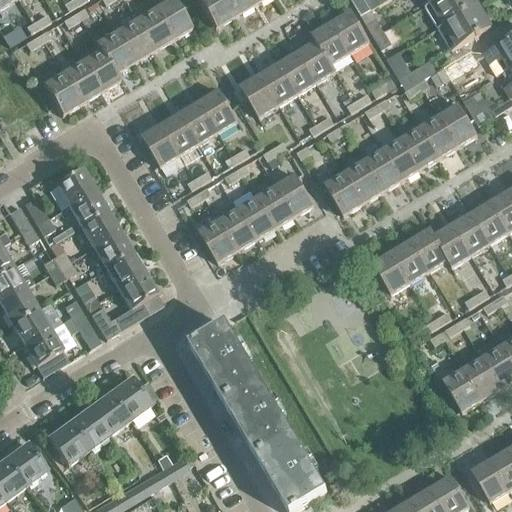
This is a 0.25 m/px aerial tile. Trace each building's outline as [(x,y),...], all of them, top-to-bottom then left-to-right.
[(0,0),(0,13),(18,2),(16,0),(0,0)] [(78,9),(88,3),(86,0),(77,0),(74,2),(78,9)] [(105,9),(115,3),(113,0),(104,0),(101,2),(105,9)] [(194,0),(214,33),(234,21),(221,0),(199,0),(198,0),(194,0)] [(221,0),(234,21),(253,9),(247,0),(221,0)] [(247,0),(253,9),(268,0),(247,0)] [(348,0),(360,19),(371,13),(362,0),(348,0)] [(381,7),(376,0),(362,0),(371,13),(381,7)] [(426,0),(430,7),(425,10),(426,11),(443,0),(426,0)] [(443,0),(426,11),(431,20),(436,17),(444,29),(480,7),(478,5),(477,6),(473,0),(443,0)] [(68,15),(78,9),(74,2),(64,8),(68,15)] [(171,45),(191,33),(173,2),(153,14),(171,45)] [(480,37),(491,31),(490,28),(492,27),(486,17),(484,19),(480,11),(482,10),(480,7),(444,29),(451,41),(446,44),(452,54),(476,40),(477,41),(481,38),(480,37)] [(77,26),(88,20),(83,13),(73,19),(77,26)] [(134,25),(152,56),(171,45),(153,14),(134,25)] [(332,28),(350,58),(370,47),(351,16),(332,28)] [(40,32),(50,25),(46,19),(36,25),(40,32)] [(67,32),(77,26),(73,19),(63,25),(67,32)] [(374,41),(383,35),(376,22),(366,28),(374,41)] [(30,38),(40,32),(36,25),(26,31),(30,38)] [(115,36),(133,67),(152,56),(134,25),(115,36)] [(312,39),(316,46),(317,46),(331,70),(332,69),(350,58),(332,28),(312,39)] [(40,48),(50,42),(46,35),(36,41),(40,48)] [(381,54),(391,48),(383,35),(374,41),(381,54)] [(115,78),(116,78),(133,67),(115,36),(95,48),(100,55),(115,78)] [(30,54),(40,48),(36,41),(25,47),(30,54)] [(511,41),(484,58),(490,68),(503,60),(510,72),(511,71),(511,41)] [(317,46),(316,46),(298,57),(316,88),(336,76),(332,69),(331,70),(317,46)] [(100,55),(82,66),(100,97),(120,85),(116,78),(115,78),(100,55)] [(449,82),(477,65),(470,55),(443,71),(449,82)] [(298,57),(279,68),(297,99),(316,88),(298,57)] [(405,94),(436,75),(429,64),(399,83),(405,94)] [(82,66),(63,77),(81,108),(100,97),(82,66)] [(279,68),(260,80),(279,111),(297,99),(279,68)] [(61,120),(81,108),(63,77),(43,89),(61,120)] [(260,80),(240,92),(259,122),(279,111),(260,80)] [(396,90),(392,83),(372,95),(376,102),(396,90)] [(419,97),(429,90),(425,84),(415,90),(419,97)] [(409,103),(419,97),(415,90),(405,96),(409,103)] [(219,95),(200,107),(218,138),(238,126),(219,95)] [(361,111),(371,105),(367,98),(357,104),(361,111)] [(497,119),(502,110),(485,101),(477,106),(473,99),(463,105),(475,124),(478,130),(497,119)] [(379,116),(390,110),(385,103),(375,109),(379,116)] [(351,117),(361,111),(357,104),(347,110),(351,117)] [(218,138),(200,107),(181,118),(199,149),(218,138)] [(369,122),(379,116),(375,109),(365,116),(369,122)] [(457,152),(477,140),(459,109),(439,121),(457,152)] [(180,160),(199,149),(181,118),(162,129),(180,160)] [(324,134),(334,128),(329,121),(319,127),(324,134)] [(439,163),(457,152),(439,121),(420,132),(439,163)] [(341,139),(351,133),(347,126),(337,132),(341,139)] [(313,140),(324,134),(319,127),(309,133),(313,140)] [(180,160),(162,129),(142,141),(160,172),(180,160)] [(331,145),(341,139),(337,132),(327,139),(331,145)] [(420,174),(439,163),(420,132),(401,144),(420,174)] [(401,186),(420,174),(401,144),(382,155),(401,186)] [(280,157),(288,153),(283,146),(276,150),(280,157)] [(263,158),(267,165),(280,157),(276,150),(267,156),(263,158)] [(301,163),(311,157),(307,150),(297,157),(301,163)] [(236,167),(250,159),(246,152),(232,161),(236,167)] [(382,197),(401,186),(382,155),(364,166),(382,197)] [(236,167),(232,161),(226,164),(230,171),(236,167)] [(363,208),(382,197),(364,166),(345,178),(363,208)] [(239,182),(249,176),(245,169),(235,175),(239,182)] [(56,189),(68,210),(94,194),(82,173),(56,189)] [(202,188),(212,182),(208,175),(198,181),(202,188)] [(229,188),(239,182),(235,175),(225,181),(229,188)] [(363,208),(345,178),(325,189),(343,220),(363,208)] [(314,210),(295,179),(276,191),(294,222),(314,210)] [(192,194),(202,188),(198,181),(188,187),(192,194)] [(275,233),(294,222),(276,191),(257,202),(275,233)] [(201,205),(211,199),(207,192),(197,198),(201,205)] [(68,210),(81,231),(107,215),(94,194),(68,210)] [(491,207),(509,237),(511,235),(511,199),(510,195),(491,207)] [(191,211),(201,205),(197,198),(187,204),(191,211)] [(36,229),(47,222),(35,202),(24,208),(36,229)] [(275,233),(257,202),(238,214),(256,245),(275,233)] [(472,218),(490,249),(509,237),(491,207),(472,218)] [(21,239),(31,232),(19,211),(8,218),(21,239)] [(238,256),(256,245),(238,214),(219,225),(238,256)] [(119,236),(107,215),(81,231),(93,252),(119,236)] [(453,229),(472,260),(490,249),(472,218),(453,229)] [(43,240),(54,233),(47,222),(36,229),(43,240)] [(219,225),(199,237),(218,268),(238,256),(219,225)] [(448,265),(452,272),(472,260),(453,229),(435,240),(434,241),(448,265)] [(27,249),(38,243),(31,232),(21,239),(27,249)] [(435,240),(431,233),(411,245),(430,276),(448,265),(434,241),(435,240)] [(93,252),(105,272),(132,257),(119,236),(93,252)] [(430,276),(411,245),(392,257),(410,288),(430,276)] [(0,251),(0,279),(12,272),(0,251)] [(55,261),(53,262),(59,272),(69,266),(63,256),(55,261)] [(105,272),(118,293),(144,278),(132,257),(105,272)] [(392,257),(373,268),(391,299),(410,288),(392,257)] [(53,262),(42,268),(48,279),(59,272),(53,262)] [(59,272),(65,283),(75,276),(69,266),(59,272)] [(12,272),(0,279),(0,307),(25,293),(33,288),(28,279),(20,284),(12,272)] [(65,283),(59,272),(48,279),(55,289),(62,284),(65,283)] [(507,290),(511,286),(511,277),(503,283),(507,290)] [(141,308),(156,299),(144,278),(118,293),(130,314),(109,326),(101,313),(90,319),(105,345),(148,319),(141,308)] [(25,293),(0,307),(0,311),(11,330),(37,314),(25,293)] [(479,307),(489,300),(485,294),(475,300),(479,307)] [(86,312),(97,306),(91,295),(80,302),(86,312)] [(497,312),(507,306),(503,299),(493,305),(497,312)] [(469,313),(479,307),(475,300),(465,306),(469,313)] [(71,322),(81,316),(75,305),(64,311),(71,322)] [(487,318),(497,312),(493,305),(483,311),(487,318)] [(37,314),(11,330),(23,350),(50,334),(37,314)] [(81,316),(71,322),(75,330),(83,343),(84,342),(90,354),(100,347),(81,316)] [(441,329),(452,323),(447,316),(437,322),(441,329)] [(66,336),(75,330),(71,322),(61,327),(66,336)] [(431,335),(441,329),(437,322),(427,328),(431,334),(431,335)] [(460,335),(470,329),(466,322),(455,328),(460,335)] [(427,328),(426,326),(419,331),(420,332),(408,339),(412,346),(431,334),(427,328)] [(449,341),(460,335),(455,328),(445,334),(449,341)] [(224,408),(260,386),(226,329),(190,351),(224,408)] [(50,334),(23,350),(36,371),(62,355),(62,354),(71,348),(60,330),(50,336),(50,334)] [(434,350),(445,344),(441,337),(430,343),(434,350)] [(511,344),(501,351),(511,370),(511,344)] [(500,394),(511,386),(511,370),(501,351),(482,363),(500,394)] [(482,363),(463,374),(482,405),(500,394),(482,363)] [(443,386),(462,417),(482,405),(463,374),(443,386)] [(131,384),(110,399),(129,425),(150,410),(131,384)] [(260,386),(224,408),(257,463),(293,441),(260,386)] [(89,414),(109,440),(129,425),(110,399),(89,414)] [(89,414),(69,429),(88,455),(109,440),(89,414)] [(48,443),(67,470),(88,455),(69,429),(48,443)] [(293,441),(257,463),(286,511),(303,511),(327,498),(293,441)] [(6,464),(26,491),(52,471),(40,455),(34,459),(27,449),(6,464)] [(491,465),(510,495),(511,493),(511,456),(510,453),(491,465)] [(178,480),(188,474),(187,471),(193,468),(188,459),(181,462),(182,463),(171,469),(178,480)] [(6,464),(0,468),(0,498),(5,506),(26,491),(6,464)] [(491,465),(471,476),(490,507),(510,495),(491,465)] [(162,475),(160,476),(167,487),(178,480),(171,469),(162,475)] [(156,493),(167,487),(160,476),(149,482),(156,493)] [(451,481),(431,493),(442,511),(468,511),(470,511),(451,481)] [(138,489),(145,500),(156,493),(149,482),(138,489)] [(134,506),(145,500),(138,489),(127,496),(134,506)] [(412,504),(417,511),(442,511),(431,493),(412,504)] [(122,511),(124,511),(134,506),(127,496),(117,502),(122,511)] [(108,511),(122,511),(117,502),(106,508),(108,511)]
